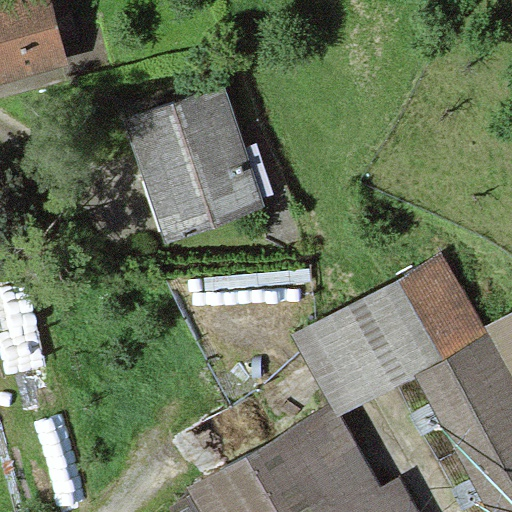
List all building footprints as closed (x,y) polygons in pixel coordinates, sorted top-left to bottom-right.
[(0,0),(0,73),(60,58),(45,2),(53,0),(0,0)] [(232,144),(213,88),(127,117),(165,231),(251,202),(232,144)] [(440,346),(465,332),(429,263),(300,333),(337,403),(440,346)] [(511,307),(465,332),(440,346),(511,484),(511,307)] [(409,511),(393,481),(375,491),(329,409),(188,488),(201,511),(199,511),(409,511)]
